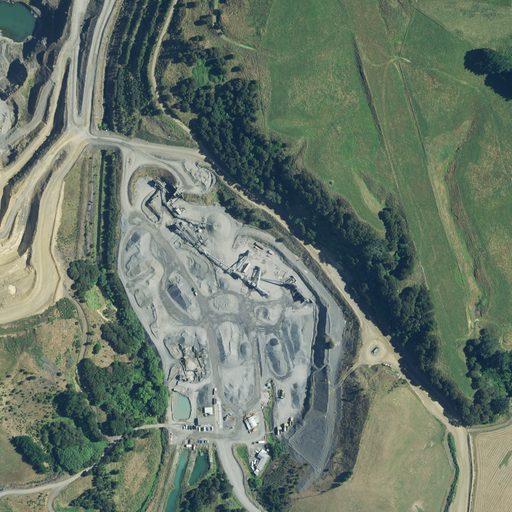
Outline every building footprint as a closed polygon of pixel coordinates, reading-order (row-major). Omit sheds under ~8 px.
[(172,197),(168,200),(169,201),(166,204),(168,206),(171,203),(175,200),(176,201),(180,197),(175,192),(171,196),(172,197)] [(143,274),(133,276),(137,295),(147,293),(143,274)] [(252,429),(254,431),(258,429),(256,424),(259,422),(256,415),(247,419),(245,421),(249,430),(251,429),(252,429)] [(198,418),(198,425),(201,425),(201,426),(204,426),(204,425),(215,425),(215,418),(198,418)] [(269,456),(260,452),(258,457),(261,459),(259,463),(257,462),(255,466),(257,467),(257,469),(262,471),(269,456)]
